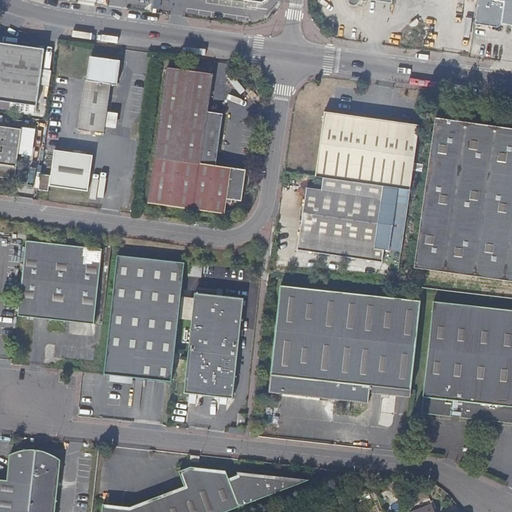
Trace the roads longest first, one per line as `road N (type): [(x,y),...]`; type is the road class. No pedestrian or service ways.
road 1 (unclassified): [(0,424),(432,468),(511,511)]
road 2 (residential): [(0,206),(240,236),(258,223),(267,200),(289,55)]
road 3 (residential): [(289,55),(0,6)]
road 4 (residential): [(511,81),(289,55)]
road 5 (unknown): [(245,232),(252,449)]
